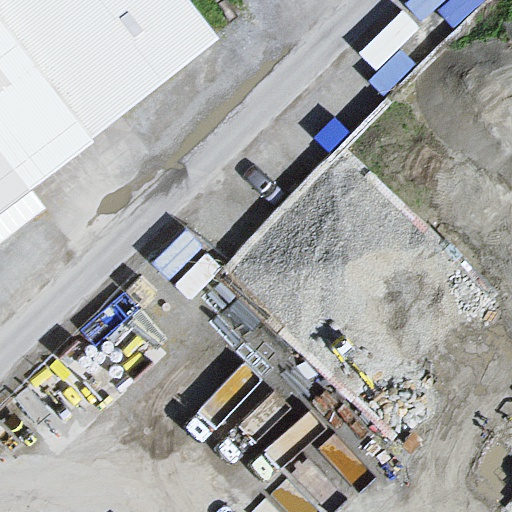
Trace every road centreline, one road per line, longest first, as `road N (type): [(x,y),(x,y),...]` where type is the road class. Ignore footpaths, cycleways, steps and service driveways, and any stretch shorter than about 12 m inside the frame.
road 1 (residential): [(0,361),(370,0)]
road 2 (unknown): [(0,479),(117,511)]
